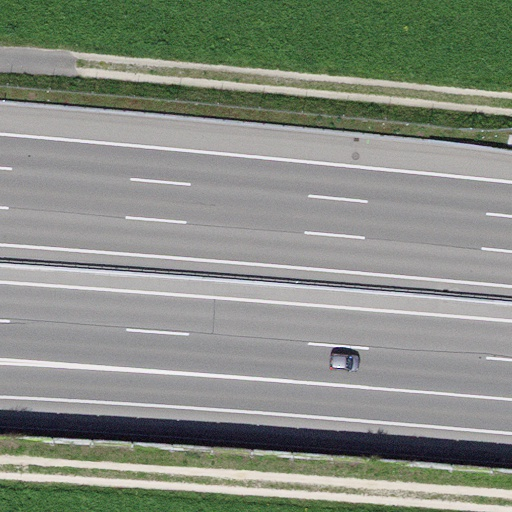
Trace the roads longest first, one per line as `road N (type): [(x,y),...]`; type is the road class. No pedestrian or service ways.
road 1 (motorway): [(511,234),(0,186)]
road 2 (track): [(0,58),(511,103)]
road 3 (motorway): [(0,320),(511,359)]
road 4 (motorway): [(0,380),(511,416)]
road 5 (track): [(0,467),(511,501)]
